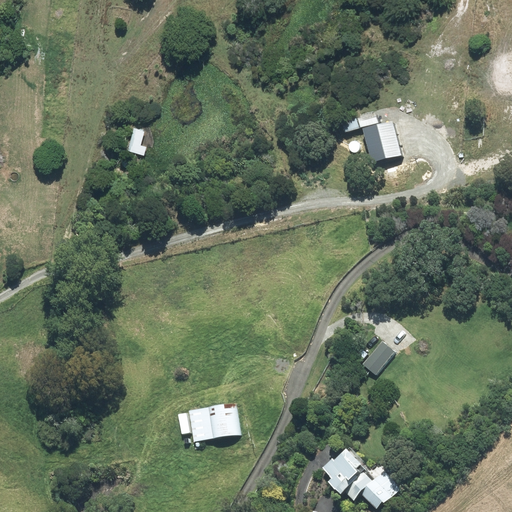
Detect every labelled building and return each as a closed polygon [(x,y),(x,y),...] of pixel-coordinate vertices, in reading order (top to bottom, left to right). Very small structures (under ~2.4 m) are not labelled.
[(148,131),(136,128),(130,151),(147,155),(150,147),(144,145),(148,131)] [(378,377),(397,353),(384,342),(364,366),(378,377)] [(369,354),(364,349),(358,356),(364,361),(369,354)] [(192,412),(197,444),(242,438),(237,406),(192,412)] [(363,471),(367,466),(352,451),(340,463),(338,461),(328,470),(338,481),(335,485),(342,492),(342,491),(347,497),(351,494),(359,503),(366,496),(381,511),(388,504),(390,506),(406,490),(390,473),(378,484),(368,473),(367,475),(363,471)]
